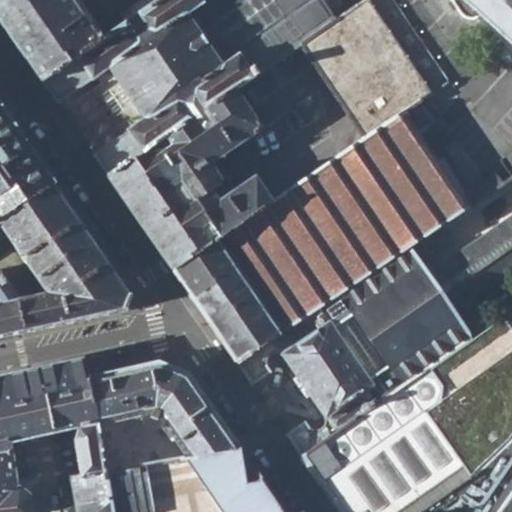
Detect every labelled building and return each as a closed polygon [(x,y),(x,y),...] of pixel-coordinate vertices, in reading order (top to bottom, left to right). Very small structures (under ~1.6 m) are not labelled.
[(0,0),(0,21),(42,82),(103,40),(100,36),(96,38),(70,0),(0,0)] [(92,156),(107,178),(234,91),(299,45),(333,23),(316,0),(161,0),(103,40),(42,82),(57,105),(107,69),(143,121),(112,142),(92,156)] [(417,104),(425,99),(448,83),(390,0),(366,0),(333,23),(299,45),(363,141),(417,104)] [(511,0),(455,0),(477,30),(485,34),(496,31),(504,38),(499,46),(499,52),(504,63),(509,67),(511,67),(511,0)] [(116,190),(172,271),(270,204),(253,178),(218,202),(211,192),(220,186),(220,181),(210,166),(260,131),(234,91),(107,178),(116,190)] [(172,271),(237,365),(410,248),(468,208),(416,132),(430,123),(417,104),(363,141),(270,204),(172,271)] [(0,218),(53,185),(0,108),(0,218)] [(0,239),(6,236),(48,295),(20,301),(0,273),(0,339),(124,313),(130,297),(53,185),(0,218),(0,239)] [(511,215),(459,252),(470,268),(476,277),(486,291),(511,273),(511,215)] [(287,436),(301,458),(473,339),(454,311),(445,298),(438,289),(410,248),(237,365),(251,387),(271,373),(266,364),(270,356),(276,353),(283,356),(326,419),(324,427),(319,431),(313,431),(306,423),(287,436)] [(445,298),(476,277),(470,268),(438,289),(445,298)] [(511,335),(501,319),(473,339),(301,458),(338,511),(394,511),(459,468),(469,480),(508,442),(511,436),(511,335)] [(109,511),(103,473),(87,382),(82,361),(0,379),(0,511),(27,511),(26,498),(16,489),(13,490),(8,447),(75,432),(72,442),(78,478),(69,479),(74,511),(109,511)] [(186,461),(236,452),(184,377),(157,366),(87,382),(103,473),(152,465),(174,462),(182,460),(183,462),(186,461)] [(511,511),(511,436),(508,442),(469,480),(423,511),(511,511)] [(276,511),(256,481),(245,486),(238,461),(241,459),(236,452),(186,461),(183,462),(182,460),(174,462),(152,465),(103,473),(109,511),(276,511)]
